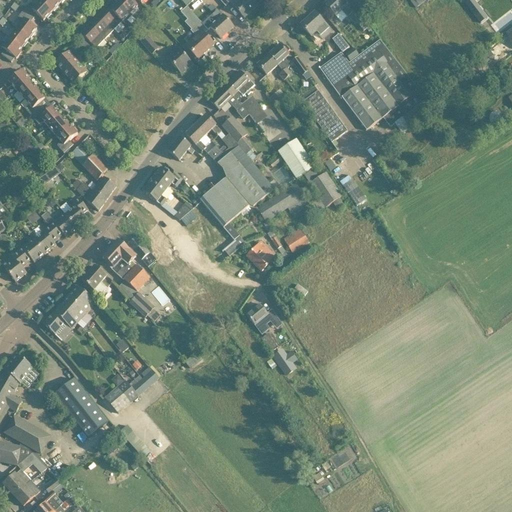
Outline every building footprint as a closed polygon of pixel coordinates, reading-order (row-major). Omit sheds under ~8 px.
[(52,12),(60,4),(56,0),(42,0),(41,2),(52,12)] [(130,14),(138,7),(130,0),(120,0),(118,3),(130,14)] [(244,18),(258,6),(252,0),(239,0),(240,1),(234,6),(244,18)] [(326,5),(336,17),(342,12),(347,18),(353,12),(341,0),(331,0),(330,0),(328,0),(325,3),(326,5)] [(409,0),(416,9),(428,0),(409,0)] [(472,0),(471,0),(466,4),(476,17),(482,12),(472,0)] [(23,6),(21,8),(24,11),(24,12),(34,19),(37,15),(44,21),(52,12),(41,2),(36,6),(31,4),(26,9),(23,6)] [(123,22),(130,14),(118,3),(111,10),(123,22)] [(15,4),(11,9),(15,12),(19,8),(15,4)] [(212,5),(208,9),(213,14),(217,10),(212,5)] [(195,28),(201,22),(187,7),(181,13),(195,28)] [(123,22),(111,10),(109,8),(104,13),(103,12),(99,17),(99,18),(113,31),(123,22)] [(221,39),(233,28),(218,11),(213,16),(217,22),(211,28),(221,39)] [(29,39),(37,29),(30,24),(34,19),(24,12),(17,19),(21,24),(17,29),(29,39)] [(511,21),(503,12),(489,25),(498,36),(511,23),(511,21)] [(363,32),(370,27),(361,14),(354,18),(363,32)] [(322,40),(331,32),(315,15),(302,27),(311,37),(316,33),(322,40)] [(113,31),(99,18),(95,22),(95,21),(90,26),(91,27),(105,40),(113,31)] [(105,40),(91,27),(87,31),(86,30),(81,35),(96,49),(105,40)] [(22,49),(29,39),(17,29),(9,39),(22,49)] [(188,49),(185,51),(194,61),(197,59),(198,60),(214,46),(207,38),(205,35),(202,32),(200,33),(196,37),(186,46),(188,49)] [(343,53),(349,48),(339,35),(332,40),(343,53)] [(152,55),(158,50),(148,38),(146,39),(142,43),(152,55)] [(22,49),(9,39),(5,44),(0,42),(0,41),(0,46),(5,51),(2,55),(11,63),(15,59),(16,59),(21,53),(19,52),(22,49)] [(84,41),(81,44),(86,50),(89,46),(84,41)] [(427,101),(380,41),(349,64),(341,54),(320,70),(366,132),(383,119),(390,128),(404,118),(427,101)] [(116,51),(121,47),(117,43),(113,48),(116,51)] [(86,50),(91,55),(94,52),(89,46),(86,50)] [(280,46),(269,56),(278,66),(283,72),(287,69),(289,68),(288,62),(286,59),(289,56),(287,53),(280,46)] [(69,52),(56,64),(62,71),(75,59),(74,59),(78,55),(73,49),(69,52)] [(181,75),(192,65),(179,50),(167,60),(181,75)] [(350,62),(358,56),(354,50),(346,56),(350,62)] [(481,58),(474,64),(480,70),(486,65),(495,58),(489,51),(481,58)] [(267,76),(278,66),(269,56),(258,66),(267,76)] [(102,66),(105,62),(100,57),(97,60),(102,66)] [(303,76),(308,72),(298,58),(292,62),(303,76)] [(68,77),(81,66),(75,59),(62,71),(68,77)] [(68,77),(74,84),(87,73),(81,66),(68,77)] [(17,92),(29,81),(26,78),(28,77),(22,71),(5,86),(7,89),(12,87),(17,92)] [(249,95),(252,93),(250,91),(255,86),(241,72),(233,79),(247,94),(249,95)] [(284,82),(288,78),(283,72),(279,76),(284,82)] [(308,72),(303,76),(306,81),(311,77),(308,72)] [(244,97),(247,94),(233,79),(225,87),(237,100),(242,95),(244,97)] [(29,81),(17,92),(25,101),(37,90),(34,88),(35,87),(30,82),(30,83),(29,81)] [(242,105),(237,100),(225,87),(210,102),(219,111),(229,102),(238,112),(237,113),(243,120),(249,115),(242,105)] [(37,90),(25,101),(29,106),(25,110),(32,118),(42,110),(38,105),(45,100),(42,96),(43,96),(38,91),(38,92),(37,90)] [(318,92),(303,102),(314,119),(316,122),(322,130),(331,143),(347,132),(318,92)] [(275,94),(270,98),(277,106),(278,106),(280,109),(285,105),(284,105),(284,104),(275,94)] [(257,103),(246,111),(249,115),(254,121),(256,125),(259,124),(256,120),(264,113),(257,103)] [(8,106),(4,109),(9,115),(13,111),(8,106)] [(42,110),(32,118),(39,125),(44,123),(48,128),(60,117),(59,116),(60,116),(56,111),(55,111),(52,108),(46,114),(42,110)] [(489,118),(489,119),(489,120),(490,121),(490,122),(491,123),(492,124),(493,124),(494,125),(495,125),(496,125),(497,125),(498,125),(499,124),(500,124),(501,123),(501,122),(502,121),(502,120),(502,119),(502,117),(502,116),(501,115),(501,114),(500,114),(499,113),(498,113),(497,112),(496,112),(495,112),(493,113),(492,113),(492,114),(491,115),(490,115),(490,116),(489,118)] [(60,117),(48,128),(56,137),(68,126),(67,125),(68,125),(64,120),(63,121),(60,117)] [(218,137),(222,133),(206,117),(196,126),(206,136),(212,130),(218,137)] [(0,125),(3,129),(10,123),(6,118),(0,122),(0,125)] [(232,118),(222,127),(229,134),(229,135),(238,146),(246,156),(252,150),(253,150),(244,138),(247,136),(232,118)] [(27,125),(23,120),(17,125),(21,130),(27,125)] [(316,122),(310,126),(316,134),(322,130),(316,122)] [(71,130),(68,126),(56,137),(61,142),(57,146),(64,154),(66,152),(73,146),(70,141),(78,134),(72,128),(71,130)] [(196,126),(186,136),(193,143),(202,152),(204,150),(206,148),(200,142),(206,136),(196,126)] [(226,138),(222,141),(228,148),(229,149),(227,151),(223,154),(225,157),(238,146),(229,135),(226,138)] [(36,138),(32,141),(37,146),(40,150),(40,151),(44,147),(39,142),(42,138),(43,136),(39,136),(36,138)] [(180,161),(191,146),(179,137),(168,152),(180,161)] [(296,141),(279,152),(297,179),(303,175),(313,169),(314,168),(296,141)] [(26,145),(24,148),(25,151),(28,153),(32,152),(33,149),(32,145),(29,144),(26,145)] [(98,182),(108,171),(92,156),(93,154),(82,144),(71,156),(82,166),(98,182)] [(206,197),(200,201),(201,203),(221,226),(223,229),(229,225),(241,214),(243,217),(249,212),(247,210),(249,207),(252,208),(274,190),(252,163),(246,156),(238,146),(225,157),(223,154),(222,153),(213,160),(223,170),(226,179),(206,197)] [(216,147),(208,154),(213,160),(222,153),(219,150),(216,147)] [(55,163),(60,160),(56,155),(51,159),(55,163)] [(273,167),(282,161),(279,157),(270,163),(273,167)] [(330,172),(336,169),(330,160),(325,163),(330,172)] [(37,181),(42,187),(60,174),(55,168),(46,175),(37,181)] [(161,169),(154,178),(168,189),(172,185),(176,188),(183,180),(174,172),(170,176),(161,169)] [(313,169),(303,175),(304,176),(304,177),(309,184),(319,199),(326,208),(333,204),(337,210),(343,206),(339,199),(342,197),(326,173),(319,178),(313,169)] [(99,212),(116,187),(104,178),(98,186),(97,186),(93,192),(83,183),(82,184),(77,180),(72,186),(85,201),(99,212)] [(154,178),(143,192),(149,197),(162,207),(164,203),(165,203),(167,200),(162,197),(168,189),(154,178)] [(342,186),(355,207),(366,200),(352,179),(342,186)] [(277,192),(280,189),(274,181),(270,184),(277,192)] [(293,217),(310,206),(296,184),(257,209),(266,223),(288,209),(293,217)] [(45,192),(39,197),(44,203),(50,199),(45,192)] [(197,198),(193,202),(197,207),(201,203),(197,198)] [(77,229),(88,220),(83,215),(88,211),(79,199),(73,203),(74,205),(70,209),(72,211),(65,216),(77,229)] [(175,217),(180,221),(194,209),(186,203),(175,217)] [(55,224),(47,213),(41,217),(49,228),(58,239),(63,235),(66,238),(77,229),(65,216),(55,224)] [(183,225),(177,230),(184,238),(198,226),(191,218),(183,225)] [(223,229),(234,242),(235,241),(239,237),(229,225),(223,229)] [(198,226),(184,238),(191,246),(205,234),(198,226)] [(45,255),(56,246),(54,243),(58,239),(49,228),(44,232),(44,233),(34,241),(45,255)] [(308,233),(306,228),(302,231),(300,229),(284,240),(293,254),(309,243),(304,235),(308,233)] [(289,257),(272,231),(268,234),(272,241),(272,240),(281,255),(275,259),(278,264),(289,257)] [(205,234),(191,246),(198,255),(212,243),(205,234)] [(234,242),(222,252),(223,253),(224,252),(229,257),(245,244),(239,237),(235,241),(234,242)] [(157,261),(150,254),(143,245),(137,239),(136,238),(128,245),(142,261),(148,268),(157,261)] [(45,255),(34,241),(24,250),(23,249),(18,253),(27,264),(32,261),(34,264),(45,255)] [(119,241),(111,250),(133,270),(137,266),(132,262),(136,257),(130,251),(126,248),(119,241)] [(246,256),(261,271),(276,256),(260,241),(246,256)] [(212,243),(198,255),(205,263),(209,259),(219,251),(212,243)] [(111,250),(103,258),(110,265),(114,268),(112,270),(124,281),(125,280),(133,270),(111,250)] [(162,260),(150,270),(157,278),(164,273),(162,271),(167,267),(172,272),(182,263),(173,252),(163,261),(162,260)] [(16,283),(27,274),(22,268),(27,264),(18,253),(13,257),(14,258),(9,262),(10,264),(4,269),(16,283)] [(133,270),(125,280),(125,281),(137,292),(150,279),(137,266),(133,270)] [(108,289),(113,283),(107,277),(95,267),(82,282),(94,292),(100,297),(108,288),(108,289)] [(189,269),(166,288),(172,296),(178,290),(177,289),(183,283),(187,288),(198,279),(189,269)] [(204,286),(180,306),(186,313),(193,308),(192,306),(198,301),(202,306),(213,297),(204,286)] [(308,293),(298,286),(295,290),(305,297),(308,293)] [(77,287),(68,298),(87,314),(96,303),(85,294),(77,287)] [(138,294),(134,299),(150,314),(151,313),(154,310),(155,309),(145,299),(138,294)] [(68,298),(59,308),(77,324),(87,314),(68,298)] [(134,299),(130,303),(146,318),(147,317),(150,314),(134,299)] [(218,303),(195,324),(200,331),(208,325),(206,323),(212,318),(217,323),(227,314),(218,303)] [(107,315),(112,311),(107,305),(102,310),(107,315)] [(260,305),(247,316),(253,323),(255,326),(255,327),(262,336),(269,330),(267,326),(262,320),(268,315),(268,314),(260,305)] [(59,308),(44,326),(51,332),(55,336),(62,342),(72,330),(77,324),(59,308)] [(282,351),(273,357),(286,376),(296,370),(282,351)] [(198,353),(185,362),(190,369),(203,360),(198,353)] [(33,369),(25,361),(17,356),(4,372),(0,378),(0,419),(6,408),(14,413),(21,403),(11,397),(20,383),(21,384),(33,369)] [(136,371),(142,366),(137,361),(132,365),(136,371)] [(161,377),(152,366),(150,368),(149,367),(141,375),(144,378),(142,380),(139,376),(139,377),(148,389),(161,377)] [(148,389),(139,377),(129,385),(125,381),(124,381),(137,398),(148,389)] [(57,393),(55,396),(63,406),(88,439),(88,438),(108,423),(75,380),(57,393)] [(118,415),(137,398),(124,381),(104,399),(118,415)] [(13,420),(5,434),(32,449),(41,433),(23,422),(22,422),(21,424),(13,420)] [(136,450),(142,446),(126,427),(121,432),(136,450)] [(0,462),(8,464),(17,466),(21,448),(0,443),(0,437),(1,436),(0,435),(0,462)] [(47,469),(38,460),(33,454),(21,464),(26,469),(32,464),(41,474),(47,469)] [(327,463),(322,466),(325,471),(330,468),(327,463)] [(16,475),(4,486),(14,496),(25,486),(31,481),(23,473),(24,473),(21,470),(16,475)] [(320,474),(313,478),(316,483),(323,479),(320,474)] [(57,480),(45,489),(49,495),(50,494),(53,492),(61,486),(61,485),(57,480)] [(25,486),(14,496),(24,507),(31,501),(35,497),(41,492),(31,481),(25,486)] [(61,486),(53,492),(55,495),(63,488),(61,486)] [(55,511),(60,508),(52,498),(53,498),(56,496),(55,495),(53,492),(50,494),(49,495),(46,497),(42,500),(38,503),(41,507),(38,510),(35,511),(55,511)] [(68,502),(63,506),(66,509),(75,502),(76,501),(72,497),(68,502)]
